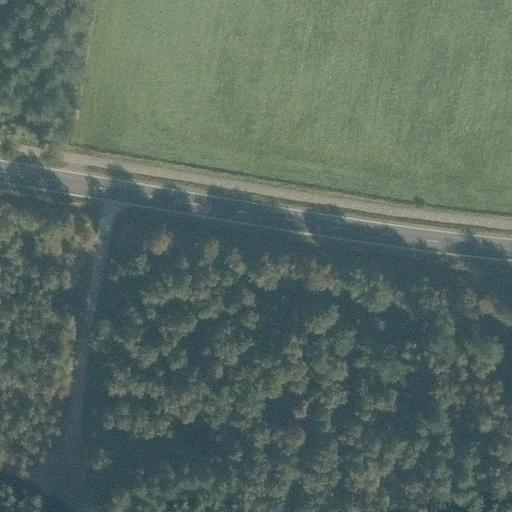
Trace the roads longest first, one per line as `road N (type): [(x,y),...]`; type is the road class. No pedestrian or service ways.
road 1 (secondary): [(511,248),(397,236),(0,167)]
road 2 (track): [(59,511),(116,187)]
